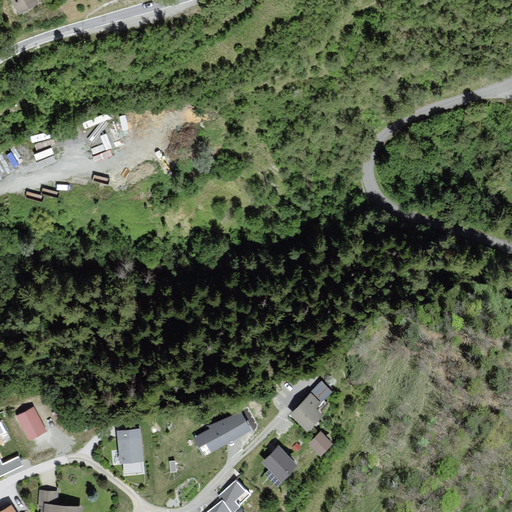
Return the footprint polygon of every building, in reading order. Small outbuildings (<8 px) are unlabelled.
[(36,0),(4,0),(13,19),(40,7),(36,0)] [(325,385),(314,376),(283,411),(302,427),(317,410),(309,403),(325,385)] [(43,429),(29,404),(12,414),(27,438),(43,429)] [(245,426),(234,408),(204,422),(206,425),(189,435),(200,455),(245,426)] [(2,460),(0,455),(0,432),(7,429),(2,418),(0,418),(0,473),(24,463),(20,453),(2,460)] [(322,427),(310,440),(323,452),(335,439),(322,427)] [(135,432),(113,434),(115,460),(138,458),(135,432)] [(290,460),(272,442),(256,458),(274,476),(290,460)] [(206,511),(229,511),(230,511),(240,504),(235,499),(246,488),(236,478),(218,494),(223,499),(206,511)] [(76,511),(77,502),(41,500),(40,511),(76,511)] [(12,511),(7,501),(0,505),(0,511),(12,511)]
